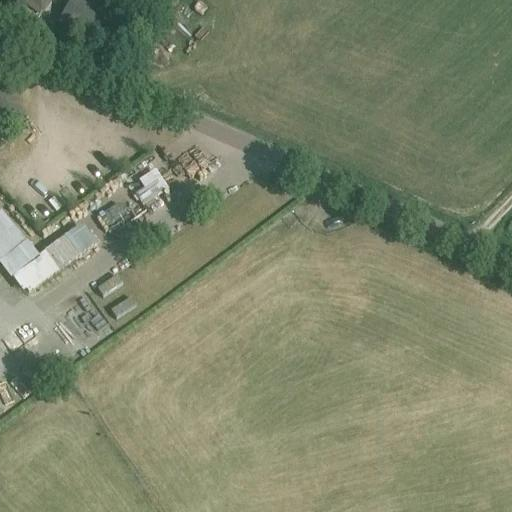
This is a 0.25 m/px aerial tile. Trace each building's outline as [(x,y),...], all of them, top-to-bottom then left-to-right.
[(20,0),(40,14),(50,0),(20,0)] [(84,0),(74,0),(59,20),(86,40),(105,14),(84,0)] [(2,88),(0,89),(0,128),(6,135),(26,116),(2,88)] [(149,188),(135,197),(142,208),(156,199),(149,188)] [(0,238),(11,231),(0,215),(0,238)] [(3,261),(14,275),(50,248),(39,233),(3,261)] [(1,289),(12,300),(25,288),(14,276),(1,289)] [(32,347),(45,338),(36,325),(23,334),(32,347)]
